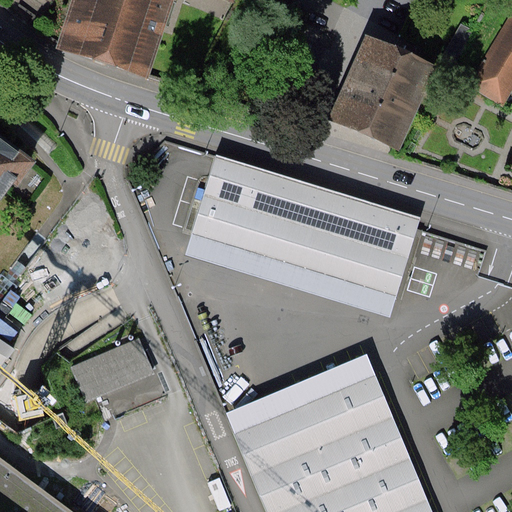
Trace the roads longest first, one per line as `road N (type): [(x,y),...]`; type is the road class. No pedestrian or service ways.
road 1 (residential): [(127,102),(112,175),(249,511)]
road 2 (tertiary): [(511,220),(127,102)]
road 3 (tertiary): [(127,102),(0,41)]
